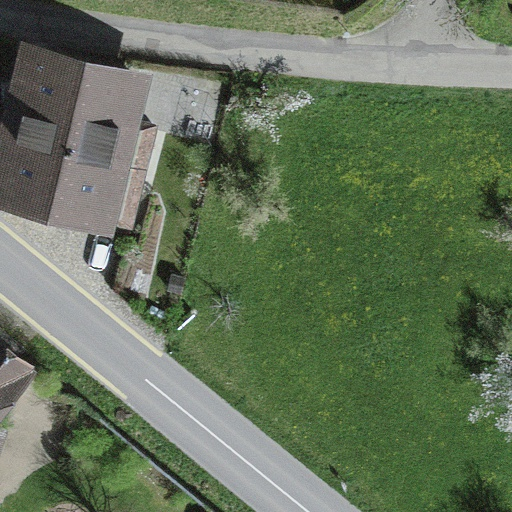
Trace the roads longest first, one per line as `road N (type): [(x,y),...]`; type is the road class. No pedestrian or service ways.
road 1 (unclassified): [(0,16),(233,49),(511,69)]
road 2 (primary): [(0,261),(304,511)]
